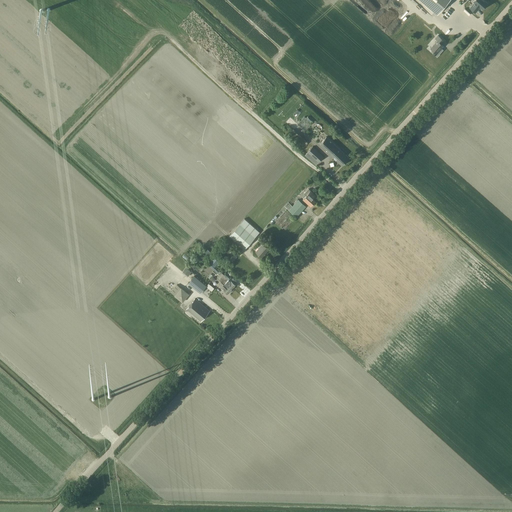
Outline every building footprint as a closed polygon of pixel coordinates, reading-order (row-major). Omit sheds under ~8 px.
[(448,0),(420,0),(437,13),(448,0)] [(479,8),(478,8),(479,6),(482,9),(488,3),(484,0),(474,0),(473,1),(475,2),(470,8),(475,12),(479,8)] [(435,39),(437,40),(430,48),(433,50),(432,51),(437,56),(441,52),(439,50),(443,46),(441,44),(443,41),(438,36),(435,39)] [(312,123),(311,123),(312,121),(313,122),(313,121),(312,121),(308,116),(306,118),(305,117),(297,124),(305,131),(312,123)] [(303,148),(308,142),(294,128),(288,134),(303,148)] [(342,165),(349,157),(327,136),(320,144),(342,165)] [(316,164),(324,156),(313,146),(305,154),(316,164)] [(313,198),(316,195),(311,190),(303,198),(311,205),(316,200),(313,198)] [(297,216),(306,206),(298,199),(289,209),(297,216)] [(245,218),(240,224),(230,235),(245,249),(255,238),(260,232),(245,218)] [(262,257),(270,248),(264,243),(256,251),(262,257)] [(209,262),(213,265),(217,260),(214,257),(209,262)] [(190,277),(194,273),(186,266),(183,271),(190,277)] [(224,284),(223,284),(221,287),(227,293),(230,290),(230,291),(236,284),(238,282),(233,277),(231,280),(229,278),(229,279),(221,272),(217,277),(224,284)] [(200,292),(206,285),(194,275),(188,282),(200,292)] [(181,288),(177,285),(171,292),(175,295),(183,302),(189,294),(182,288),(181,288)] [(201,320),(210,310),(195,298),(187,307),(201,320)]
